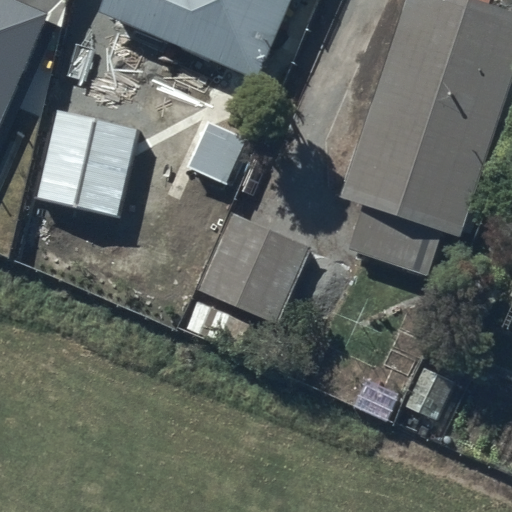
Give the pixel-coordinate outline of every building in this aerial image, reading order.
[(0,0),(0,117),(44,14),(10,0),(0,0)] [(110,0),(102,21),(265,86),(299,0),(110,0)] [(511,93),(511,17),(455,0),(409,0),(346,202),(368,209),(352,259),(438,285),(452,243),(464,247),(511,93)] [(130,147),(40,111),(0,211),(0,230),(42,247),(63,196),(104,213),(130,147)] [(213,123),(190,171),(228,190),(252,141),(213,123)] [(233,221),(204,294),(283,326),(312,252),(233,221)]
